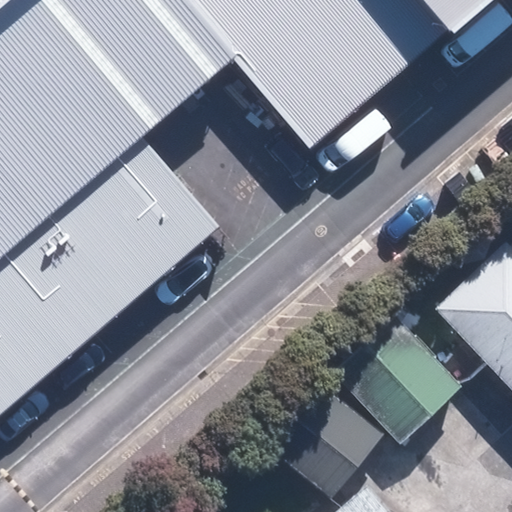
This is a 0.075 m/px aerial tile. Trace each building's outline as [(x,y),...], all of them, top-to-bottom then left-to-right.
[(0,0),(0,409),(485,0),(0,0)] [(511,240),(506,235),(433,306),(511,386),(511,240)] [(408,326),(346,381),(399,440),(461,385),(408,326)] [(333,487),(381,427),(318,377),(270,436),(333,487)] [(393,511),(365,479),(325,511),(393,511)]
